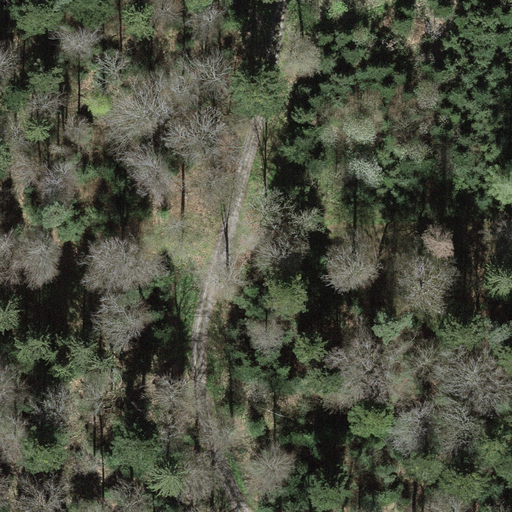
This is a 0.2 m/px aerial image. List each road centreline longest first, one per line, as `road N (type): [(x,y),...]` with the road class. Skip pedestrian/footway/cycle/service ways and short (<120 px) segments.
road 1 (track): [(240,511),(198,404),(195,346),(254,144),(282,0)]
road 2 (track): [(511,235),(222,249)]
